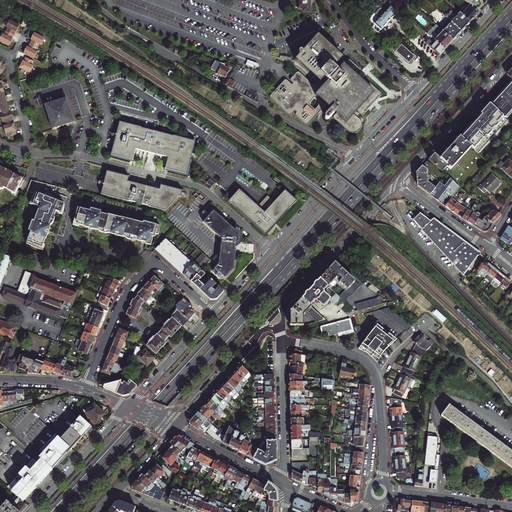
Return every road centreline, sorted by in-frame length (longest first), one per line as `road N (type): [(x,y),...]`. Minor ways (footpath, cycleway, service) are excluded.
road 1 (primary): [(471,57),(56,511)]
road 2 (primary): [(471,57),(336,192),(139,412)]
road 3 (primary): [(66,511),(277,281)]
road 4 (residential): [(355,157),(127,30),(88,0)]
road 5 (residential): [(271,249),(200,187),(80,155),(24,152)]
road 6 (primary): [(277,281),(433,110)]
road 7 (tertiary): [(281,328),(283,306),(397,181)]
road 8 (primary): [(157,419),(277,281)]
road 9 (tertiary): [(397,181),(511,55)]
road 10 (tertiary): [(176,427),(264,328),(281,328)]
road 11 (residential): [(154,259),(127,289),(84,389)]
road 12 (tertiary): [(281,339),(284,483)]
road 13 (tertiary): [(127,406),(32,511)]
road 14 (primary): [(139,412),(48,511)]
road 15 (residential): [(416,93),(363,44),(331,0)]
road 16 (tertiary): [(211,313),(127,406)]
road 17 (tertiary): [(355,157),(271,249)]
road 18 (primary): [(73,511),(157,419)]
road 19 (tertiary): [(498,0),(416,93)]
road 20 (tertiary): [(511,506),(389,491)]
road 21 (tertiary): [(284,483),(176,427)]
